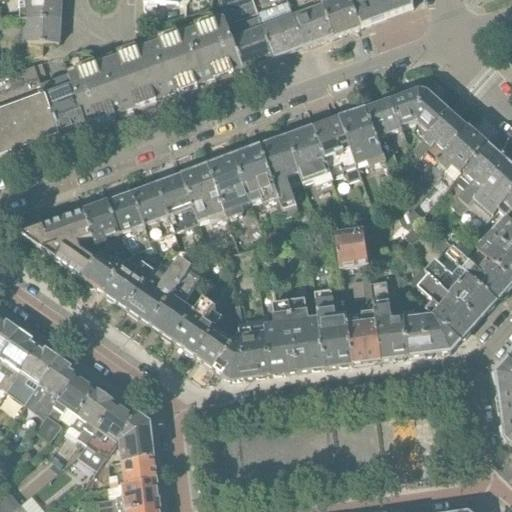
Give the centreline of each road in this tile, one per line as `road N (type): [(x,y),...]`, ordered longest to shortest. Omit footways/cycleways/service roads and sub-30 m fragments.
road 1 (residential): [(451,42),(160,147)]
road 2 (residential): [(466,378),(179,415)]
road 3 (residential): [(179,415),(0,285)]
road 4 (residential): [(160,147),(0,205)]
road 5 (residential): [(329,511),(483,483)]
road 6 (residential): [(160,147),(118,30)]
